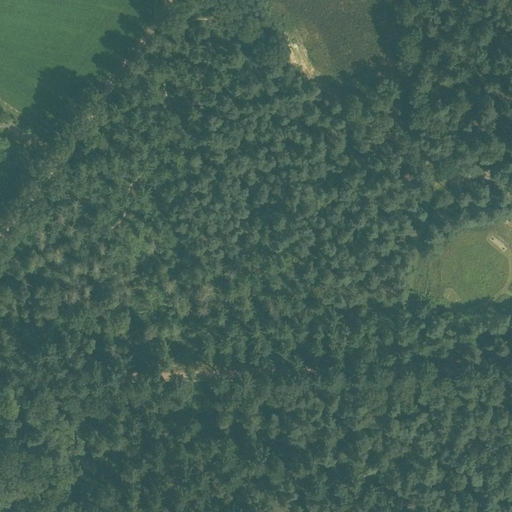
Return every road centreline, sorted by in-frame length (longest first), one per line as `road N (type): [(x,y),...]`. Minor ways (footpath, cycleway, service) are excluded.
road 1 (track): [(511,367),(0,378)]
road 2 (track): [(511,186),(411,150),(202,0)]
road 3 (track): [(9,226),(170,0)]
road 4 (track): [(437,160),(413,301),(439,342),(444,370)]
road 5 (track): [(0,428),(120,511)]
